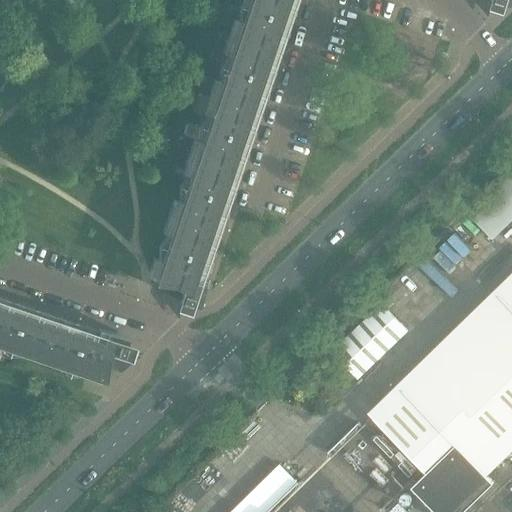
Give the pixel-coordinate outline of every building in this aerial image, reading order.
[(188,304),(290,0),(248,0),(185,189),(185,191),(181,201),(155,279),(169,284),(164,299),(173,309),(181,301),(188,304)] [(497,3),(498,0),(473,0),(482,8),(489,0),(497,3)] [(482,471),(511,441),(511,284),(501,295),(410,384),(374,419),(427,473),(456,444),(482,471)] [(125,346),(0,303),(0,345),(9,349),(12,350),(23,353),(100,380),(105,366),(120,371),(131,362),(123,354),(125,346)] [(436,511),(464,511),(494,483),(482,471),(456,444),(427,473),(412,487),(436,511)]
